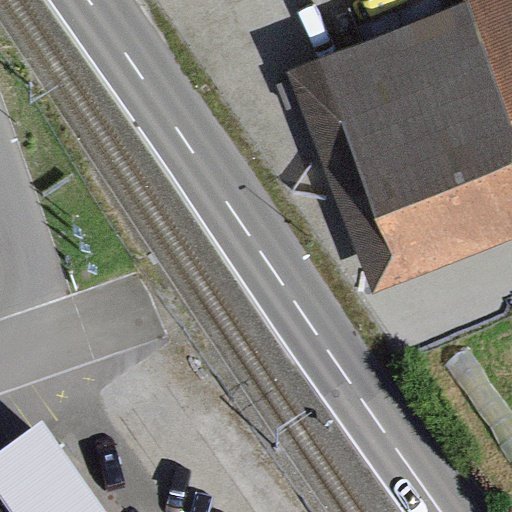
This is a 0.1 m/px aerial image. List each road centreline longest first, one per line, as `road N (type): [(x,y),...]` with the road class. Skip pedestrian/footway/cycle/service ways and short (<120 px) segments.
road 1 (primary): [(447,511),(89,0)]
road 2 (unknown): [(213,0),(281,154),(345,260),(384,294),(428,297),(511,265)]
road 3 (residential): [(0,356),(32,344),(0,215)]
